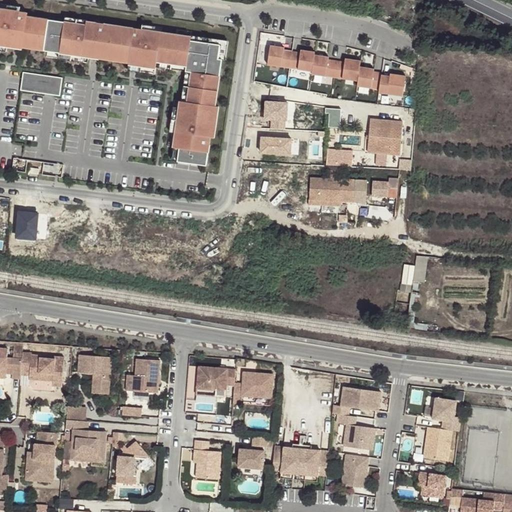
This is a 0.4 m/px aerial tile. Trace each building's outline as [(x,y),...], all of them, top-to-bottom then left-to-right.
[(0,45),(17,48),(17,42),(44,46),(48,20),(28,17),(28,13),(19,12),(0,9),(0,8),(0,45)] [(86,26),(48,20),(44,46),(43,52),(47,52),(88,58),(91,58),(92,53),(111,56),(110,61),(128,64),(129,58),(137,60),(136,67),(155,70),(156,68),(156,63),(186,68),(185,73),(183,88),(189,89),(187,104),(181,103),(179,102),(177,119),(175,133),(172,149),(178,150),(176,163),(202,167),(205,167),(210,139),(206,138),(211,108),(214,108),(222,61),(218,60),(220,47),(191,42),(191,38),(176,36),(161,34),(141,31),(87,22),(86,26)] [(141,31),(161,34),(162,29),(142,26),(141,31)] [(225,61),(228,44),(191,38),(191,42),(220,47),(218,60),(222,61),(225,61)] [(22,49),(43,52),(44,46),(17,42),(17,48),(16,50),(22,50),(22,49)] [(290,65),(293,49),(285,47),(285,45),(270,43),(268,62),(290,65)] [(315,51),(315,49),(301,47),(301,50),(293,49),(290,65),(313,68),(315,51)] [(337,59),(329,57),(329,55),(315,51),(313,68),(312,71),(334,76),(337,59)] [(88,58),(47,52),(46,58),(87,64),(88,58)] [(92,53),(91,58),(95,59),(110,61),(111,56),(92,53)] [(345,61),(337,59),(334,76),(358,80),(360,66),(361,61),(346,57),(345,61)] [(128,64),(127,71),(134,72),(154,75),(155,70),(136,67),(137,60),(129,58),(128,64)] [(156,63),(156,68),(185,73),(186,68),(156,63)] [(358,80),(357,86),(379,90),(381,77),(382,73),(373,72),(374,69),(360,66),(358,80)] [(63,78),(23,72),(21,90),(43,94),(60,96),(63,78)] [(406,77),(390,75),(390,78),(381,77),(379,90),(379,93),(403,97),(406,77)] [(183,88),(181,103),(187,104),(189,89),(183,88)] [(290,102),(268,100),(267,111),(267,118),(274,118),(273,128),(288,129),(290,102)] [(210,139),(213,139),(218,108),(214,108),(211,108),(206,138),(210,139)] [(169,132),(175,133),(177,119),(171,118),(169,132)] [(364,153),(397,155),(399,123),(367,121),(364,153)] [(263,136),(262,151),(292,154),(293,138),(263,136)] [(322,150),(322,165),(346,167),(348,152),(322,150)] [(355,181),(311,178),(309,199),(341,202),(353,203),(355,181)] [(389,183),(373,182),(372,197),(388,198),(389,183)] [(16,237),(35,239),(37,214),(18,212),(16,237)] [(56,220),(54,243),(83,246),(85,223),(56,220)] [(180,230),(150,227),(147,249),(177,253),(180,230)] [(195,240),(186,238),(184,253),(219,258),(222,234),(196,231),(195,240)] [(427,256),(417,255),(416,263),(415,269),(426,270),(427,256)] [(405,265),(402,291),(411,292),(414,266),(405,265)] [(426,270),(415,269),(414,274),(414,279),(425,280),(426,270)] [(407,327),(427,330),(427,324),(414,322),(414,317),(408,316),(407,327)] [(33,353),(23,352),(23,354),(21,375),(30,375),(54,377),(54,381),(64,382),(65,356),(56,356),(55,359),(42,358),(42,355),(33,355),(33,353)] [(21,375),(23,354),(17,354),(17,359),(0,357),(0,378),(6,379),(6,369),(7,365),(12,365),(13,370),(12,380),(21,380),(21,375)] [(76,373),(92,374),(98,374),(96,394),(109,394),(111,357),(78,354),(76,373)] [(137,360),(136,376),(134,392),(158,394),(161,362),(137,360)] [(234,383),(235,370),(198,367),(196,389),(226,392),(226,385),(234,386),(234,383)] [(242,384),(234,383),(233,403),(241,404),(242,397),(271,399),(273,375),(243,373),(242,384)] [(333,405),(332,413),(340,415),(349,416),(350,407),(371,410),(372,402),(379,403),(381,392),(344,387),(341,406),(333,405)] [(443,420),(442,429),(453,430),(460,431),(462,417),(454,416),(456,401),(435,397),(433,418),(443,420)] [(372,402),(371,410),(378,411),(379,403),(372,402)] [(122,407),(122,416),(140,417),(141,409),(122,407)] [(349,416),(340,415),(339,423),(347,424),(344,446),(373,450),(376,428),(374,428),(359,426),(358,428),(355,427),(355,425),(357,417),(349,416)] [(89,422),(66,420),(66,429),(73,430),(72,441),(76,442),(75,458),(92,459),(92,462),(104,463),(106,435),(102,435),(102,431),(88,430),(89,422)] [(442,429),(428,427),(424,457),(448,461),(453,430),(442,429)] [(58,432),(37,431),(37,443),(35,443),(34,451),(34,455),(32,455),(32,457),(28,457),(27,472),(45,473),(44,480),(53,481),(55,445),(57,445),(58,432)] [(113,432),(112,447),(118,448),(119,441),(126,441),(126,433),(113,432)] [(266,446),(267,437),(251,435),(251,445),(266,446)] [(209,451),(210,441),(195,440),(195,450),(198,450),(197,463),(196,478),(219,479),(221,451),(209,451)] [(76,442),(72,441),(71,461),(92,462),(92,459),(75,458),(76,442)] [(274,442),(272,467),(280,468),(280,469),(293,471),(305,472),(317,474),(317,473),(326,474),(329,449),(311,447),(292,444),(274,442)] [(126,455),(123,459),(118,464),(116,490),(135,491),(136,471),(147,459),(133,447),(126,455)] [(263,450),(239,448),(237,466),(262,468),(263,450)] [(369,457),(346,454),(342,485),(365,488),(369,457)] [(27,480),(44,480),(45,473),(27,472),(27,480)] [(446,475),(420,472),(418,486),(422,486),(428,487),(431,488),(430,496),(443,498),(446,475)] [(503,510),(505,493),(484,492),(483,499),(462,497),(460,511),(493,511),(494,509),(503,510)] [(503,510),(503,511),(511,511),(511,494),(505,493),(503,510)]
